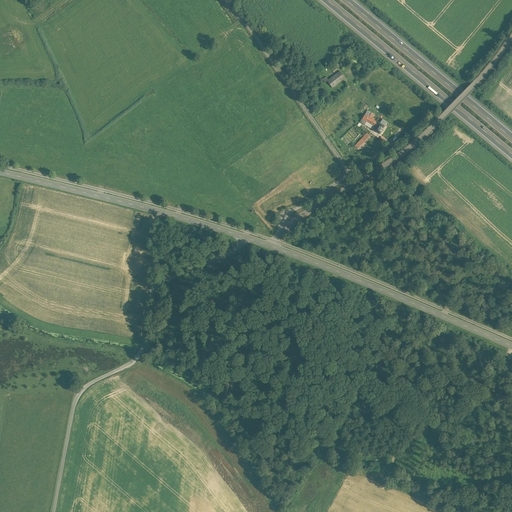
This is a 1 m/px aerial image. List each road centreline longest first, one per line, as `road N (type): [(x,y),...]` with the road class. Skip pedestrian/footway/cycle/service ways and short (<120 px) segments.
road 1 (unclassified): [(53,511),(76,397),(138,356),(148,293),(232,254),(243,236)]
road 2 (unclassified): [(265,244),(413,144),(511,36)]
road 3 (secondary): [(511,345),(265,244)]
road 4 (secondary): [(243,236),(0,171)]
road 5 (motorway): [(329,0),(511,152)]
road 6 (track): [(359,182),(228,0)]
road 7 (motorway): [(511,135),(349,0)]
